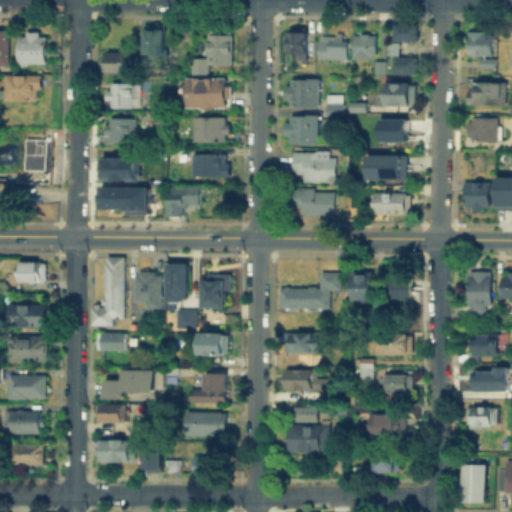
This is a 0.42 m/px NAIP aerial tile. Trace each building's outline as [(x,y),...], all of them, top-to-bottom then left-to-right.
[(142,53),(142,23),(163,23),(163,53),(142,53)] [(392,39),(415,40),(416,23),(392,23),(392,39)] [(290,26),(304,26),(304,52),(290,52),(290,26)] [(0,63),(0,28),(8,28),(8,63),(0,63)] [(207,63),(208,28),(231,28),(231,63),(207,63)] [(39,29),(39,34),(46,34),(46,62),(18,62),(18,29),(39,29)] [(490,30),(490,54),(463,54),(463,30),(490,30)] [(351,57),(351,34),(374,34),(374,57),(351,57)] [(346,57),(318,57),(318,39),(346,39),(346,57)] [(385,40),(398,40),(397,54),(385,53),(385,40)] [(101,51),(132,51),(132,72),(101,71),(101,51)] [(391,55),(391,71),(415,72),(415,64),(417,64),(417,55),(391,55)] [(189,72),(189,56),(206,56),(206,72),(189,72)] [(492,58),(492,66),(479,66),(479,58),(492,58)] [(372,74),(372,60),(385,60),(385,74),(372,74)] [(38,89),(38,100),(4,99),(4,98),(0,98),(0,89),(4,89),(4,73),(42,73),(42,89),(38,89)] [(186,106),(186,77),(226,77),(226,107),(186,106)] [(284,96),(284,85),(293,85),(293,77),(316,77),(316,106),(287,106),(287,96),(284,96)] [(132,81),(132,106),(109,106),(109,98),(104,98),(104,88),(109,88),(109,81),(132,81)] [(505,81),(504,102),(466,102),(466,81),(505,81)] [(385,82),(414,82),(414,103),(385,103),(385,82)] [(326,103),(326,93),(342,94),(342,103),(326,103)] [(348,102),(364,102),(364,110),(348,110),(348,102)] [(325,103),(342,103),(342,118),(325,118),(325,103)] [(286,114),(318,114),(318,141),(285,141),(286,114)] [(191,115),(225,116),(225,140),(191,140),(191,115)] [(131,117),(131,140),(106,140),(106,133),(102,133),(102,121),(106,121),(106,116),(131,117)] [(379,135),(379,116),(412,116),(412,135),(379,135)] [(467,118),(498,118),(498,138),(467,138),(467,118)] [(162,159),(162,148),(178,148),(178,159),(162,159)] [(224,151),(224,161),(229,161),(229,175),(190,175),(190,150),(224,151)] [(291,151),(313,151),(313,157),(334,157),(333,179),(299,179),(299,171),(291,171),(291,151)] [(366,178),(366,152),(405,153),(404,179),(366,178)] [(137,156),(100,155),(100,180),(136,180),(137,156)] [(498,175),(511,175),(511,202),(497,202),(498,175)] [(465,181),(488,181),(488,207),(465,207),(465,181)] [(197,184),(197,204),(182,204),(182,214),(167,214),(167,184),(197,184)] [(100,185),(100,207),(125,208),(125,212),(148,213),(149,186),(100,185)] [(292,188),(332,189),(332,214),(303,214),(303,206),(292,206),(292,188)] [(372,213),(372,190),(405,191),(405,213),(372,213)] [(112,324),(91,324),(91,305),(100,305),(100,295),(107,295),(107,253),(124,253),(124,317),(112,317),(112,324)] [(166,300),(187,300),(187,261),(166,261),(166,300)] [(19,262),(45,262),(45,279),(19,279),(19,262)] [(487,314),(469,314),(469,270),(492,270),(492,305),(487,305),(487,314)] [(134,271),(161,272),(161,306),(149,306),(149,302),(133,302),(134,271)] [(280,285),(318,285),(318,271),(341,271),(341,287),(329,287),(329,307),(280,307),(280,285)] [(352,271),(370,271),(370,299),(352,299),(352,271)] [(511,274),(511,296),(503,296),(503,274),(511,274)] [(388,276),(408,276),(408,299),(388,299),(388,276)] [(202,306),(202,277),(230,277),(230,306),(202,306)] [(8,326),(8,301),(45,301),(45,326),(8,326)] [(382,302),(382,310),(373,310),(373,302),(382,302)] [(175,307),(175,326),(194,326),(194,307),(175,307)] [(198,352),(198,331),(223,332),(223,352),(198,352)] [(411,334),(410,352),(379,351),(380,335),(396,336),(396,331),(407,332),(407,334),(411,334)] [(125,332),(125,349),(96,349),(96,332),(125,332)] [(320,332),(320,349),(285,349),(285,332),(320,332)] [(497,333),(497,352),(473,352),(473,332),(497,333)] [(8,359),(8,334),(47,334),(47,359),(8,359)] [(372,382),(357,382),(357,349),(372,349),(372,382)] [(162,374),(162,365),(175,365),(175,374),(162,374)] [(312,373),(312,387),(286,387),(286,366),(312,366),(312,373)] [(126,396),(105,396),(105,377),(123,377),(123,367),(155,367),(154,388),(126,388),(126,396)] [(496,369),(496,388),(474,388),(474,369),(496,369)] [(204,386),(204,372),(225,373),(225,401),(191,401),(191,386),(204,386)] [(407,390),(407,392),(378,391),(378,372),(411,372),(411,390),(407,390)] [(312,387),(312,373),(328,373),(328,387),(312,387)] [(45,374),(45,396),(7,396),(7,374),(45,374)] [(125,421),(95,421),(95,402),(125,402),(125,421)] [(290,405),(316,405),(316,418),(290,418),(290,405)] [(496,407),(496,422),(472,422),(473,407),(496,407)] [(11,432),(11,409),(40,409),(40,432),(11,432)] [(224,410),(224,434),(187,433),(187,410),(224,410)] [(369,432),(364,432),(364,420),(369,420),(369,410),(400,411),(400,432),(369,432)] [(328,423),(328,450),(289,450),(289,423),(328,423)] [(98,439),(135,439),(134,459),(98,458),(98,439)] [(14,442),(44,442),(44,463),(14,463),(14,442)] [(400,470),(370,470),(370,444),(400,444),(400,470)] [(161,446),(160,470),(145,470),(145,446),(161,446)] [(211,455),(211,472),(193,472),(193,455),(211,455)] [(495,490),(511,490),(511,494),(511,493),(511,457),(504,457),(504,468),(496,468),(495,490)] [(180,460),(180,471),(168,471),(168,460),(180,460)] [(485,463),(485,500),(463,500),(463,463),(485,463)]
